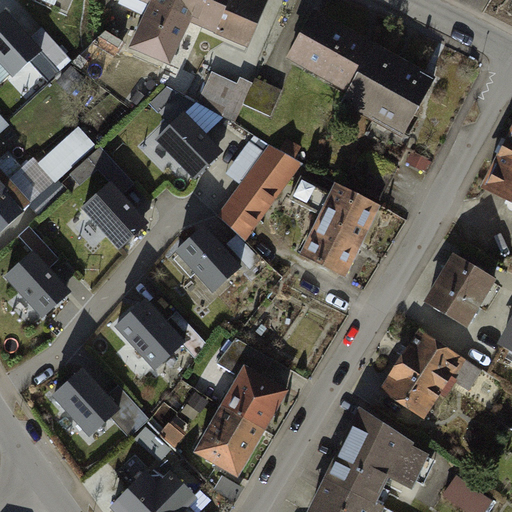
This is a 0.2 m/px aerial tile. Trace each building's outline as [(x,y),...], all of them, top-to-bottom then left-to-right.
[(261,0),(137,0),(161,11),(140,54),(179,73),(200,29),(246,52),(269,4),(261,0)] [(292,65),(331,88),(361,37),(321,13),(292,65)] [(46,55),(7,15),(0,21),(0,64),(17,83),(46,55)] [(331,88),(371,111),(401,60),(361,37),(331,88)] [(371,111),(411,134),(441,83),(401,60),(371,111)] [(212,74),(198,107),(235,122),(244,102),(271,113),(280,92),(242,77),(238,85),(212,74)] [(187,120),(160,147),(198,185),(225,159),(187,120)] [(42,164),(59,182),(99,145),(82,126),(42,164)] [(511,146),(494,186),(511,194),(511,146)] [(268,149),(221,217),(252,238),(298,170),(268,149)] [(0,176),(0,230),(27,207),(0,176)] [(344,183),(306,256),(349,278),(387,205),(344,183)] [(115,189),(85,215),(122,257),(152,231),(115,189)] [(202,236),(181,256),(215,293),(237,273),(202,236)] [(34,258),(7,282),(43,323),(70,299),(34,258)] [(459,259),(433,304),(474,329),(501,284),(459,259)] [(147,306),(119,330),(156,373),(184,349),(147,306)] [(511,316),(500,339),(511,346),(511,316)] [(421,337),(389,387),(429,413),(462,363),(421,337)] [(252,372),(228,412),(269,437),(294,397),(252,372)] [(84,375),(54,401),(92,442),(121,415),(84,375)] [(228,412),(203,452),(245,477),(269,437),(228,412)] [(361,417),(329,482),(375,505),(390,476),(413,487),(429,455),(412,446),(413,442),(361,417)] [(146,475),(116,508),(120,511),(181,511),(197,494),(175,473),(161,489),(146,475)] [(488,511),(496,499),(459,477),(446,498),(468,511),(488,511)] [(329,482),(314,511),(381,511),(383,508),(375,505),(329,482)]
